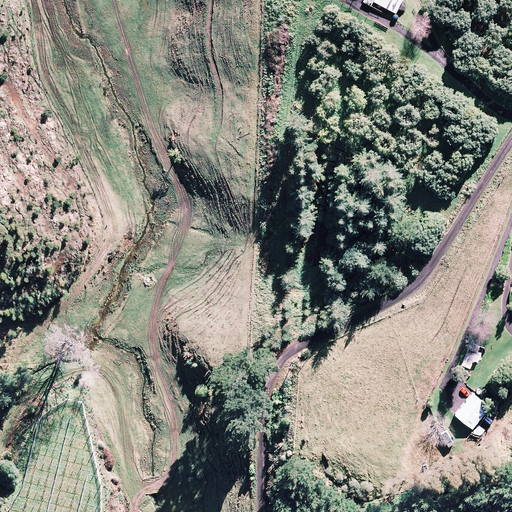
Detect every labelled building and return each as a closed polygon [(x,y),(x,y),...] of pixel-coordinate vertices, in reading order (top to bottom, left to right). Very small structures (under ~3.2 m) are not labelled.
[(403,0),(363,0),(362,3),(375,10),(375,11),(380,14),(383,8),(396,15),(403,0)] [(473,360),(477,362),(481,352),(477,351),(480,345),(472,341),(462,363),(470,367),(473,360)] [(487,391),(485,390),(483,390),(482,391),(481,393),(480,395),(481,396),(482,398),(484,399),(485,399),(487,398),(488,397),(489,395),(489,393),(488,392),(487,391)] [(490,408),(472,393),(454,415),(472,430),(490,408)] [(485,428),(480,423),(474,430),(479,435),(485,428)] [(454,442),(448,431),(442,434),(449,445),(454,442)]
